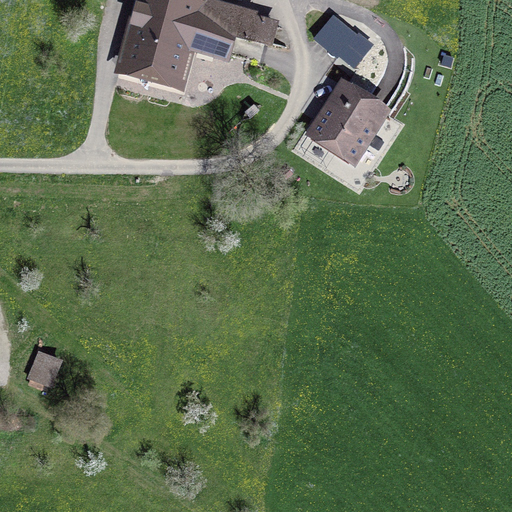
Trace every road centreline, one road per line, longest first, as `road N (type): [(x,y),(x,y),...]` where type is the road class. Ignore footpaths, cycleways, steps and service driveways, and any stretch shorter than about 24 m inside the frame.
road 1 (track): [(273,0),(299,53),(299,82),(278,131),(250,154),(137,172),(0,167)]
road 2 (track): [(119,3),(95,170)]
road 3 (track): [(378,93),(391,62),(387,32),(360,11),(320,0)]
